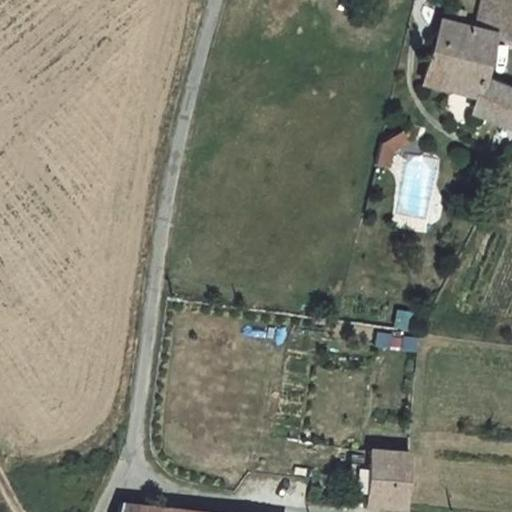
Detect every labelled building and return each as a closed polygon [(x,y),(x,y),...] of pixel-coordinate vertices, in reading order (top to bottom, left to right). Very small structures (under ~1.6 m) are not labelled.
[(481,0),(476,19),(474,26),(443,17),(424,79),(478,96),(473,113),(511,128),(511,88),(486,78),(496,38),(511,43),(511,2),(505,0),(481,0)] [(403,131),(372,146),(383,168),(394,163),(389,153),(409,144),(403,131)] [(411,329),(413,312),(398,310),(396,327),(411,329)] [(331,385),(329,406),(341,408),(343,386),(331,385)] [(366,506),(405,507),(411,450),(376,445),(366,506)]
